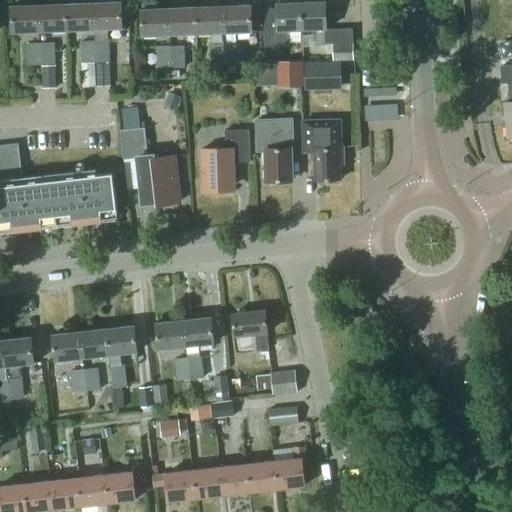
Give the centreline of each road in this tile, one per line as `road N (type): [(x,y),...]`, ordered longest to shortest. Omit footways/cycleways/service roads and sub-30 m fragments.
road 1 (secondary): [(0,276),(285,243)]
road 2 (residential): [(285,243),(313,354),(335,511)]
road 3 (primary): [(481,511),(437,283)]
road 4 (primary): [(422,197),(418,0)]
